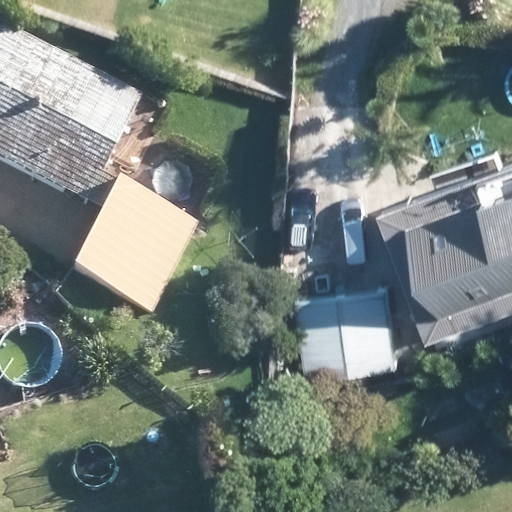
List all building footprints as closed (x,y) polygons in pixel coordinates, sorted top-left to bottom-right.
[(204,223),(128,183),(109,173),(147,100),(0,23),(0,157),(110,215),(79,274),(158,313),(204,223)] [(154,114),(164,115),(172,111),(175,101),(169,93),(159,90),(151,96),(150,105),(154,114)] [(511,157),(389,202),(430,313),(438,336),(511,308),(511,157)] [(403,361),(400,322),(396,282),(313,290),(320,368),(403,361)] [(83,343),(53,344),(54,375),(83,374),(83,343)]
